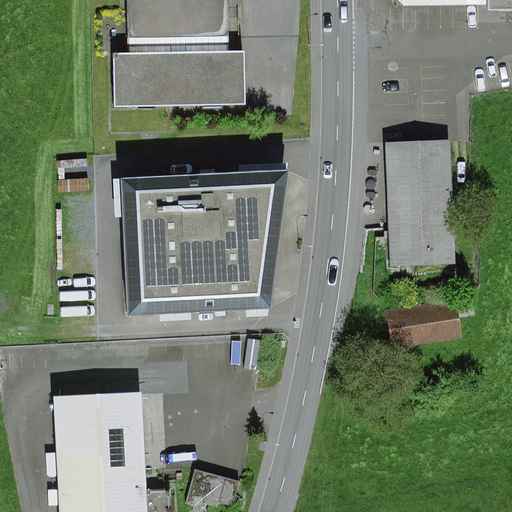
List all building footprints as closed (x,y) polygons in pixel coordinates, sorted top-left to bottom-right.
[(128,0),(130,53),(114,53),(115,105),(246,103),(245,50),(227,51),(226,0),(128,0)] [(511,0),(397,0),(404,6),(486,5),(487,13),(511,12),(511,0)] [(448,142),(384,145),(389,266),(453,263),(448,142)] [(87,159),(57,162),(58,169),(87,166),(87,159)] [(121,175),(127,314),(282,308),(276,169),(121,175)] [(87,178),(58,180),(59,192),(88,190),(87,178)] [(453,299),(388,310),(395,348),(459,337),(453,299)] [(59,511),(170,511),(170,490),(145,492),(140,393),(54,397),(59,511)] [(195,468),(184,504),(199,509),(201,502),(217,507),(219,504),(232,508),(240,482),(195,468)]
